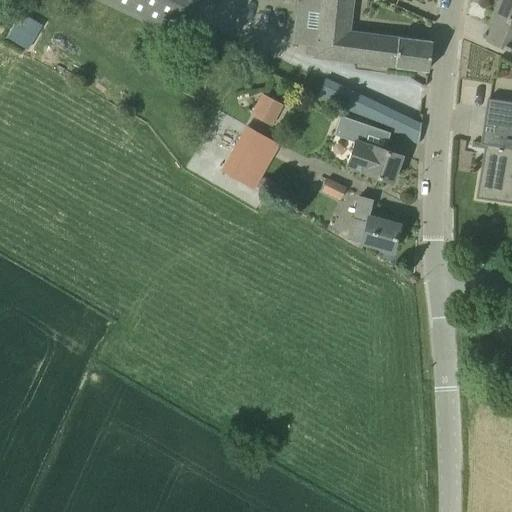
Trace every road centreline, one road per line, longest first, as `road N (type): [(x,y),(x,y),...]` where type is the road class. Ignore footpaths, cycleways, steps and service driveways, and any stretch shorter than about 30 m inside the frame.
road 1 (residential): [(434,282),(437,132),(453,0)]
road 2 (unclassified): [(448,511),(434,282)]
